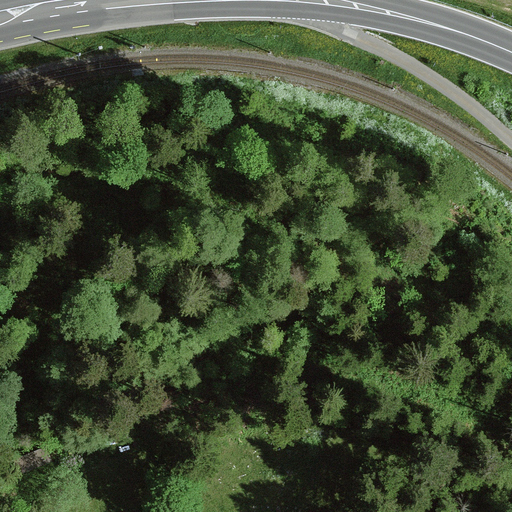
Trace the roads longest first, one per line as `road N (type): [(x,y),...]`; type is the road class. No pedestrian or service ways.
road 1 (unclassified): [(511,140),(423,73),(275,0)]
road 2 (primary): [(320,0),(404,16),(511,52)]
